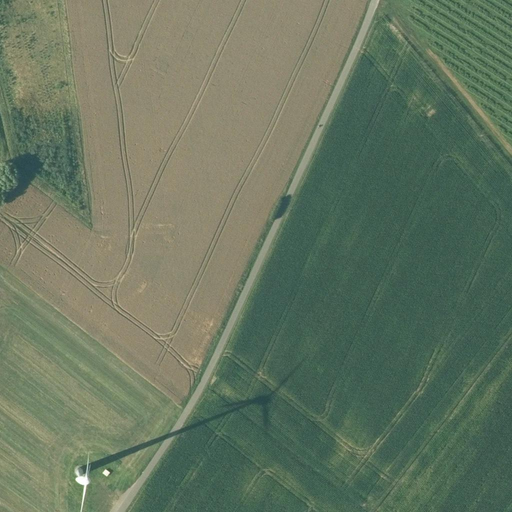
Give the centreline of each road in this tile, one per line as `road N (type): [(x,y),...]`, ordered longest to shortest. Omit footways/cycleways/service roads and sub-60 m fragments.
road 1 (unclassified): [(374,0),(199,390),(120,511)]
road 2 (track): [(372,4),(390,12),(511,156)]
